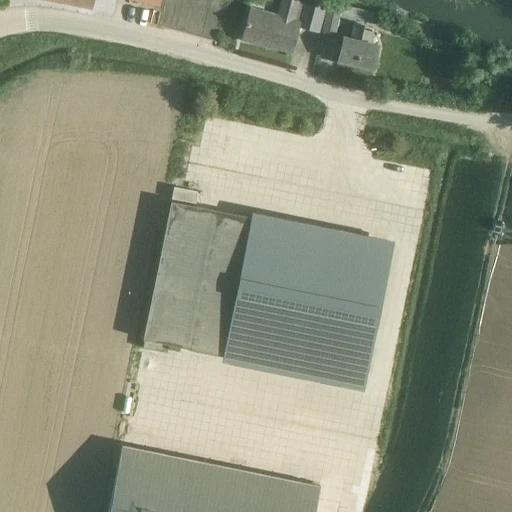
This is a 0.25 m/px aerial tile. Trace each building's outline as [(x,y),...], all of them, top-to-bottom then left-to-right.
[(46,0),(91,9),(93,0),(46,0)] [(251,8),(248,20),(242,40),(258,44),(259,41),(268,43),(268,45),(291,51),(298,26),(318,32),(326,4),(313,0),(305,0),(304,5),(298,4),(298,3),(289,0),(281,0),(278,15),(251,8)] [(328,3),(320,35),(334,37),(339,14),(358,17),(359,10),(328,3)] [(344,34),(342,44),(337,64),(355,68),(356,65),(371,69),(376,49),(378,43),(367,40),(372,26),(356,21),(352,36),(344,34)] [(475,60),(471,73),(479,76),(483,63),(475,60)] [(487,66),(482,78),(495,83),(499,71),(487,66)] [(511,68),(502,66),(500,75),(511,77),(511,68)] [(173,187),(171,199),(195,203),(197,191),(173,187)] [(168,345),(363,384),(391,246),(340,236),(343,222),(304,214),(301,228),(171,201),(143,340),(144,340),(142,348),(167,353),(168,345)] [(121,445),(107,511),(313,511),(319,485),(121,445)]
